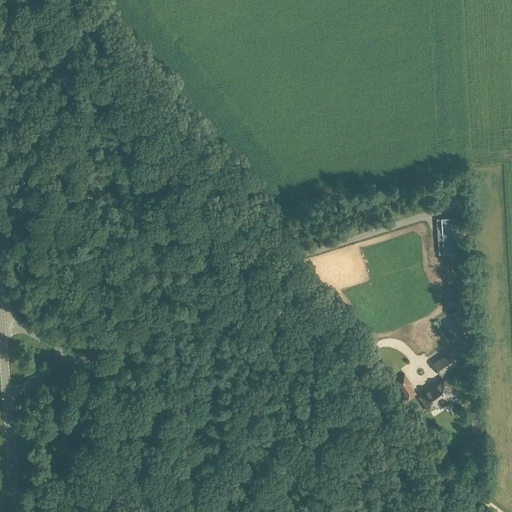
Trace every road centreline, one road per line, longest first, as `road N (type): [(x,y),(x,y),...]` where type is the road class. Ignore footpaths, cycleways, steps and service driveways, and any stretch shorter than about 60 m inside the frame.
road 1 (track): [(73,0),(403,426),(507,511)]
road 2 (unclassified): [(257,460),(73,357)]
